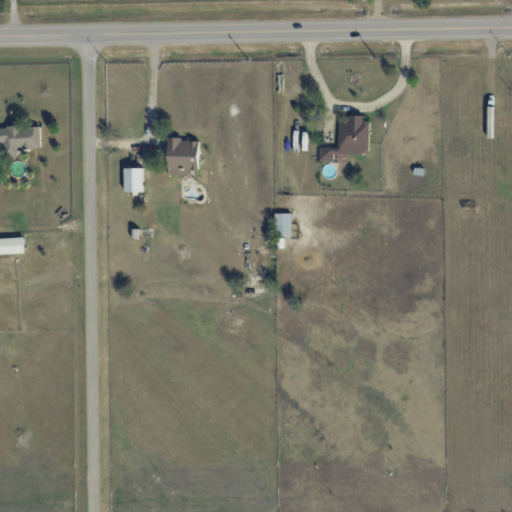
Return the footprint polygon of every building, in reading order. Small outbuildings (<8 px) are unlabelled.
[(339,121),(338,147),(320,147),(320,161),(334,161),(334,154),(369,155),(369,123),(363,123),(363,116),(350,115),(350,122),(339,121)] [(41,148),(40,126),(0,127),(0,143),(5,143),(5,156),(18,156),(18,149),(41,148)] [(199,140),(168,139),(168,173),(198,174),(199,140)] [(143,168),(124,168),(125,192),(143,192),(143,168)] [(291,213),(275,214),(275,237),(292,236),(291,213)] [(0,238),(0,243),(1,254),(24,253),(24,237),(0,238)]
